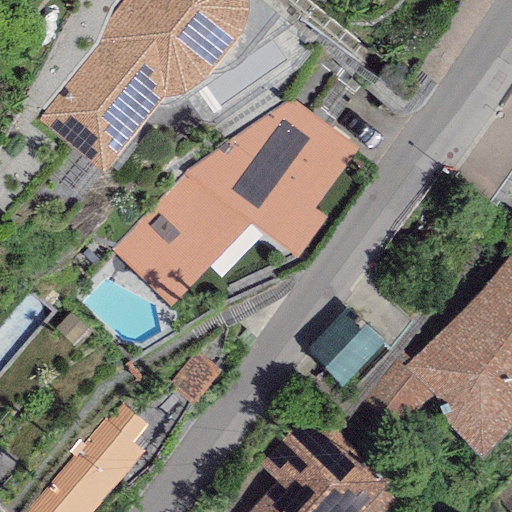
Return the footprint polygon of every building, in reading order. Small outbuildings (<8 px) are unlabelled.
[(99,46),(38,119),(100,170),(164,94),(170,94),(179,93),(186,90),(200,80),(228,48),(241,32),(247,13),(246,0),(122,0),(112,13),(99,46)] [(358,147),(289,99),(183,172),(111,249),(171,305),(249,224),(283,247),(292,237),(301,243),(320,219),(309,212),(358,147)] [(511,254),(475,297),(365,403),(394,432),(434,398),(451,426),(463,441),(481,458),(511,424),(511,254)] [(383,341),(346,306),(304,350),(340,384),(383,341)] [(390,484),(316,410),(261,465),(277,481),(245,511),(362,511),(384,490),(390,484)] [(105,421),(23,511),(90,511),(143,454),(105,421)] [(390,511),(398,503),(384,490),(362,511),(390,511)] [(511,511),(511,492),(492,511),(511,511)]
